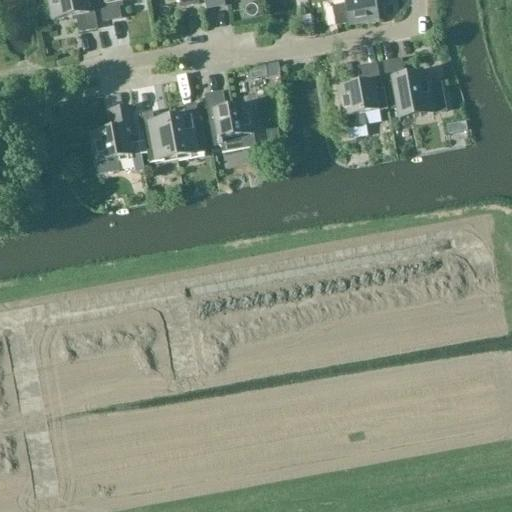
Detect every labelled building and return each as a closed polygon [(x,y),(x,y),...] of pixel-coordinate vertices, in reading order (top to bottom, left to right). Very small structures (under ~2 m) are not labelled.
[(48,0),(52,23),(71,19),(77,18),(80,34),(97,31),(93,6),(88,7),(86,0),(48,0)] [(99,0),(104,24),(121,20),(118,5),(143,0),(142,0),(99,0)] [(179,0),(181,9),(198,6),(197,0),(179,0)] [(205,0),(207,11),(224,7),(222,0),(205,0)] [(375,0),(344,0),(346,7),(334,9),(337,28),(349,25),(350,28),(379,23),(375,0)] [(397,111),(399,118),(445,109),(441,85),(431,87),(429,74),(408,78),(407,73),(403,74),(401,63),(384,66),(393,112),(397,111)] [(364,116),(380,113),(388,112),(384,91),(381,92),(376,67),(360,70),(362,86),(338,90),(343,120),(345,119),(347,128),(348,131),(366,128),(366,125),(364,116)] [(215,148),(220,147),(221,147),(222,152),(223,155),(256,149),(255,146),(253,136),(256,136),(250,106),(226,111),(223,95),(206,98),(210,123),(215,148)] [(170,121),(178,160),(206,155),(197,107),(184,109),(186,118),(170,121)] [(98,165),(100,175),(119,172),(117,161),(133,158),(129,138),(134,137),(129,111),(112,114),(115,131),(90,135),(96,165),(98,165)] [(178,160),(170,121),(155,124),(153,115),(140,117),(150,166),(178,160)] [(278,130),(266,133),(269,148),(281,146),(278,130)] [(432,302),(420,304),(424,329),(438,327),(436,315),(461,310),(460,305),(463,304),(459,283),(457,284),(454,267),(427,272),(432,302)] [(379,280),(353,285),(361,329),(386,324),(388,336),(402,333),(398,308),(385,311),(379,280)] [(317,292),(295,296),(303,338),(324,334),(326,346),(340,343),(335,318),(323,321),(317,292)] [(278,329),(266,331),(270,356),(284,353),(282,342),(303,338),(295,296),(273,300),(278,329)] [(226,308),(199,313),(207,357),(232,352),(235,364),(248,361),(244,337),(231,339),(226,308)] [(84,347),(54,352),(58,374),(57,374),(58,375),(102,367),(101,366),(100,366),(97,346),(109,344),(106,330),(81,335),(84,347)] [(102,367),(58,375),(62,397),(92,392),(94,404),(119,400),(116,386),(105,388),(102,367)] [(448,376),(435,379),(439,404),(452,401),(457,432),(484,427),(481,410),(484,410),(480,388),(477,389),(476,383),(451,388),(448,376)] [(401,398),(376,403),(383,446),(410,441),(405,411),(417,408),(413,384),(399,386),(401,398)] [(343,410),(322,414),(330,456),(352,452),(347,423),(359,420),(355,396),(341,398),(343,410)] [(299,406),(285,408),(290,433),(302,431),(308,460),(330,456),(322,414),(301,418),(299,406)] [(251,425),(226,430),(234,474),(260,469),(255,438),(267,436),(263,411),(249,414),(251,425)] [(100,439),(71,444),(75,465),(74,466),(74,467),(118,459),(118,457),(117,458),(114,438),(125,436),(123,422),(98,426),(100,439)] [(193,436),(167,441),(175,484),(202,479),(196,449),(209,446),(205,422),(191,424),(193,436)] [(0,480),(19,477),(15,455),(0,457),(0,480)] [(118,459),(74,467),(79,489),(109,483),(111,496),(136,491),(133,477),(122,479),(118,459)] [(0,503),(22,499),(18,478),(19,478),(19,477),(0,480),(0,503)]
